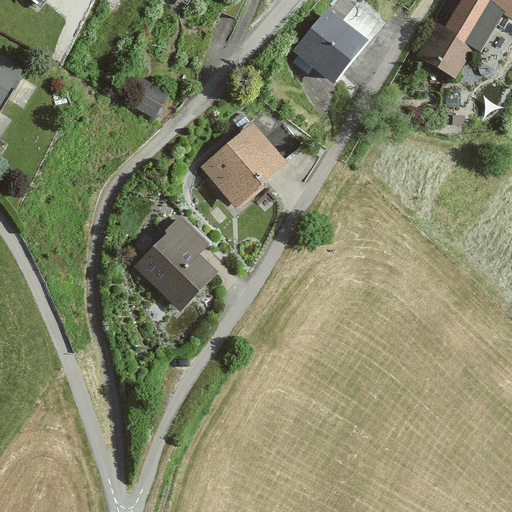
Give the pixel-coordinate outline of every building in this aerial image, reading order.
[(452,0),(418,61),(455,81),(492,15),(464,0),(452,0)] [(511,0),(464,0),(492,15),(504,22),(511,8),(511,0)] [(289,54),(330,88),(364,47),(323,13),(289,54)] [(0,102),(19,71),(0,60),(0,102)] [(123,105),(152,122),(165,99),(136,83),(123,105)] [(200,173),(234,211),(285,166),(250,128),(200,173)] [(129,271),(174,315),(213,276),(195,258),(203,249),(177,223),(129,271)]
